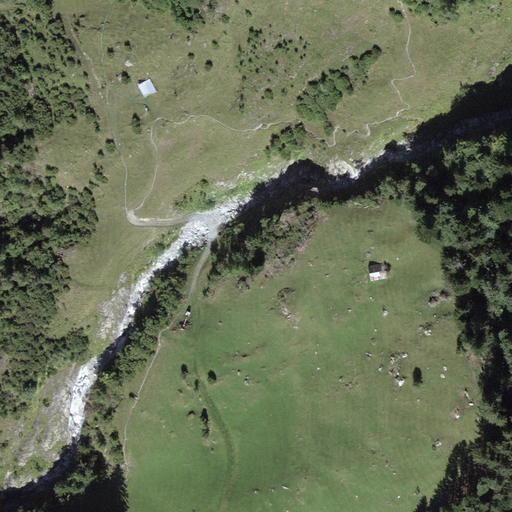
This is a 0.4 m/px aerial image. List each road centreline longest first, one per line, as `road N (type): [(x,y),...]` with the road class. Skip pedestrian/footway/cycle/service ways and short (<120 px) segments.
road 1 (track): [(194,294),(212,223),(137,223),(128,215),(113,129)]
road 2 (track): [(215,511),(231,457),(192,365),(194,294)]
